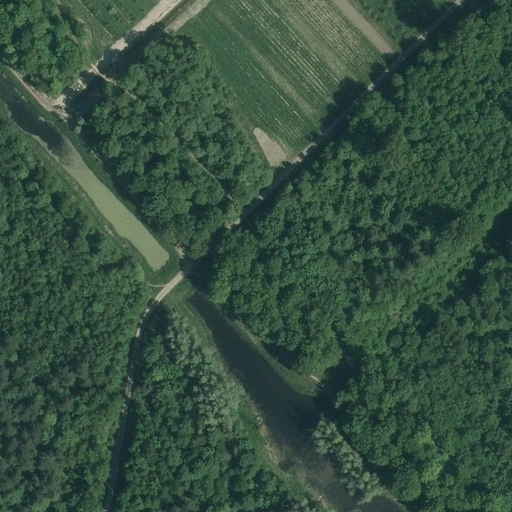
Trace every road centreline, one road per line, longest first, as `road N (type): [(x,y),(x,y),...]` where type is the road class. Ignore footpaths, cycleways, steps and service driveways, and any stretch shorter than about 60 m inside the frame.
road 1 (track): [(183,273),(461,0)]
road 2 (track): [(0,56),(193,263)]
road 3 (track): [(106,511),(138,334),(161,294)]
road 4 (track): [(135,267),(0,120)]
